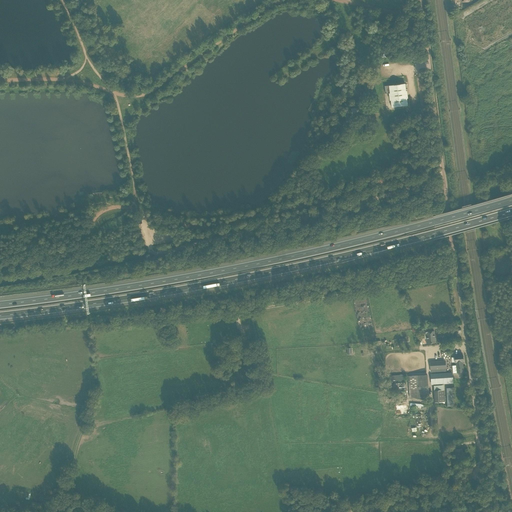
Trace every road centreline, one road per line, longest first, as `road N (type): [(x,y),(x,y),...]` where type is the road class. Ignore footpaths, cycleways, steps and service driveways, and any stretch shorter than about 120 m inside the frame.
road 1 (motorway): [(511,200),(235,268),(0,304)]
road 2 (motorway): [(0,315),(254,276),(511,212)]
road 3 (track): [(0,283),(326,212),(441,170)]
road 4 (track): [(453,267),(358,294),(90,329)]
road 5 (unclassified): [(441,170),(475,410)]
road 6 (unclassified): [(441,170),(420,0)]
road 7 (track): [(440,511),(467,474),(368,511)]
